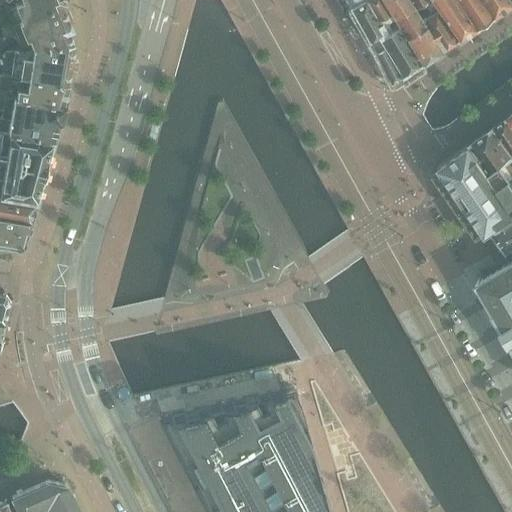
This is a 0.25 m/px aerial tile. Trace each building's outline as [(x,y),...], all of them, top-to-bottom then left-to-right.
[(21,0),(22,1),(15,3),(16,7),(7,10),(13,24),(66,3),(66,0),(21,0)] [(404,0),(360,0),(359,1),(374,22),(384,14),(389,22),(391,20),(400,35),(413,55),(418,64),(438,50),(419,21),(404,0)] [(404,0),(419,21),(438,50),(457,37),(437,9),(431,0),(404,0)] [(431,0),(437,9),(457,37),(475,26),(457,0),(431,0)] [(457,0),(475,26),(491,14),(491,15),(492,14),(483,0),(457,0)] [(483,0),(492,14),(510,1),(510,0),(483,0)] [(359,1),(350,7),(368,40),(374,51),(372,53),(376,61),(379,59),(392,81),(400,75),(418,64),(413,55),(400,35),(391,20),(389,22),(384,14),(374,22),(359,1)] [(72,29),(69,21),(71,16),(66,3),(13,24),(10,25),(20,49),(74,44),(72,39),(70,34),(68,30),(72,29)] [(73,60),(74,58),(71,58),(74,44),(20,49),(5,51),(1,73),(69,85),(72,66),(72,60),(73,60)] [(69,85),(1,73),(0,73),(0,94),(4,95),(64,105),(64,104),(63,104),(64,100),(65,100),(69,85)] [(0,121),(0,130),(53,140),(54,140),(57,128),(56,127),(58,123),(64,105),(4,95),(0,121)] [(511,122),(509,118),(495,127),(504,141),(511,154),(511,122)] [(511,159),(511,154),(504,141),(495,127),(471,144),(490,173),(511,159)] [(0,196),(36,202),(37,200),(36,200),(37,198),(36,198),(37,197),(36,197),(38,192),(38,191),(39,191),(39,190),(40,190),(40,188),(43,178),(43,177),(43,175),(45,167),(46,167),(46,166),(47,165),(46,164),(49,154),(50,154),(50,153),(51,149),(52,143),(53,143),(53,141),(53,140),(0,130),(0,196)] [(511,216),(511,159),(490,173),(471,144),(438,167),(440,170),(432,175),(477,238),(485,233),(486,236),(493,231),(511,216)] [(0,196),(0,216),(31,222),(37,203),(36,202),(0,196)] [(0,245),(1,246),(1,245),(17,248),(18,249),(26,243),(25,243),(31,222),(0,216),(0,245)] [(511,216),(493,231),(507,250),(511,247),(511,216)] [(255,259),(247,262),(254,280),(262,277),(255,259)] [(511,261),(480,281),(480,280),(477,282),(478,285),(479,285),(495,312),(494,313),(503,328),(503,329),(510,342),(511,342),(511,343),(511,261)] [(0,321),(3,322),(4,321),(3,321),(4,317),(5,317),(5,315),(8,304),(9,303),(9,302),(8,300),(8,301),(5,295),(4,293),(3,294),(1,294),(0,293),(0,321)] [(168,414),(157,416),(158,419),(162,426),(163,428),(168,437),(169,439),(173,447),(174,449),(179,458),(191,481),(201,500),(202,503),(206,511),(330,511),(328,505),(328,502),(325,493),(324,491),(305,422),(304,420),(301,411),(301,408),(298,399),(297,396),(295,388),(295,386),(290,387),(287,388),(283,389),(280,389),(275,390),(273,391),(268,392),(264,393),(259,394),(254,395),(249,396),(246,397),(217,403),(212,404),(206,405),(200,407),(190,409),(182,411),(176,412),(168,414)] [(11,497),(6,500),(12,511),(80,511),(66,485),(66,484),(61,483),(47,480),(47,481),(11,497)] [(12,511),(6,500),(0,502),(0,511),(12,511)]
